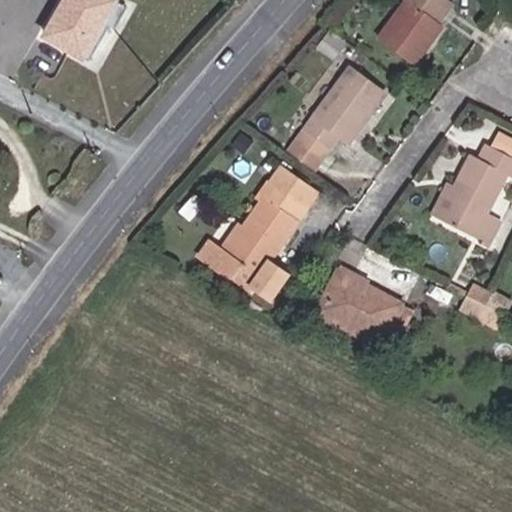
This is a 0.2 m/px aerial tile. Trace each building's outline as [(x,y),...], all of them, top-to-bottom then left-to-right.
[(111,28),(123,35),(136,12),(115,0),(74,0),(52,40),(86,59),(104,24),(111,28)] [(436,57),(464,18),(453,9),(459,0),(423,0),(401,32),(436,57)] [(86,59),(92,62),(111,28),(104,24),(86,59)] [(362,131),(372,139),(407,88),(382,70),(339,133),(353,143),(362,131)] [(511,204),(507,202),(511,191),(511,139),(510,138),(504,135),(497,151),(489,147),(474,177),(458,210),(493,228),(494,226),(511,235),(511,204)] [(342,213),(355,196),(316,164),(303,181),(342,213)] [(450,206),(458,210),(474,177),(467,174),(450,206)] [(316,279),(299,265),(342,213),(303,181),(289,198),(295,202),(273,229),(278,233),(256,258),(246,250),(235,241),(226,251),(260,278),(268,268),(286,283),(282,288),(297,300),(316,279)] [(246,250),(256,258),(278,233),(273,229),(267,224),(246,250)] [(343,304),(404,338),(427,296),(410,287),(406,294),(392,286),(395,279),(366,263),(343,304)] [(282,288),(286,283),(268,268),(260,278),(277,293),(282,288)] [(504,296),(511,284),(492,274),(486,286),(504,296)] [(476,304),(495,314),(504,296),(486,286),(476,304)] [(404,338),(416,344),(439,302),(427,296),(404,338)]
